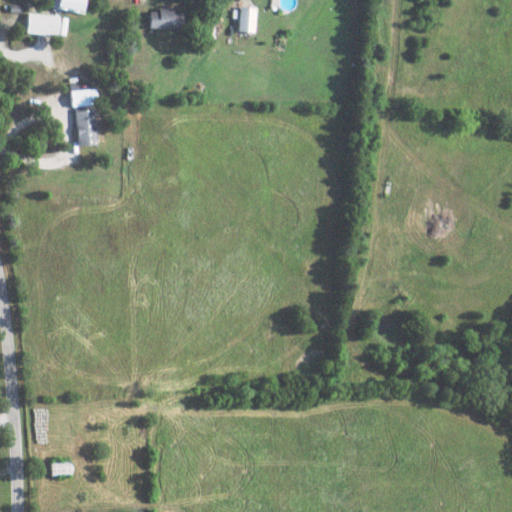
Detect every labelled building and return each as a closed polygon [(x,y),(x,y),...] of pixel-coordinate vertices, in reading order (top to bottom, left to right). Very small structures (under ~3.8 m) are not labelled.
[(54,0),(54,7),(81,10),(81,0),(54,0)] [(253,7),(237,6),(236,31),(253,32),(253,7)] [(147,28),(180,29),(180,12),(171,11),(171,9),(147,8),(147,28)] [(57,15),(25,14),(25,33),(57,35),(57,15)] [(69,107),(95,104),(94,88),(68,90),(69,107)] [(74,109),(75,146),(94,145),(93,108),(74,109)]
